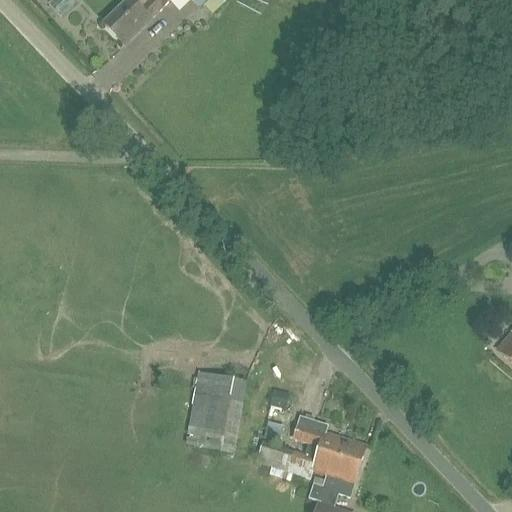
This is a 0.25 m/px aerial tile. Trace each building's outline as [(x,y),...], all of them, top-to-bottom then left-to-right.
[(63,22),(80,5),(75,0),(48,0),(46,3),(63,22)] [(192,0),(200,8),(202,6),(208,0),(132,0),(131,0),(105,25),(125,46),(152,20),(151,19),(162,8),(163,9),(172,0),(192,0)] [(511,336),(498,354),(511,365),(511,336)] [(238,379),(229,375),(208,369),(197,403),(247,419),(258,385),(238,379)] [(278,392),(301,394),(302,385),(278,383),(278,392)] [(312,475),(326,479),(330,468),(337,470),(342,454),(339,453),(343,442),(325,436),(327,430),(300,421),(293,442),(309,447),(305,458),(263,444),(256,465),(310,482),(312,475)] [(193,434),(190,448),(209,452),(212,437),(193,434)] [(315,480),(308,502),(320,505),(324,493),(349,501),(357,477),(366,450),(343,442),(339,453),(342,454),(337,470),(330,468),(326,479),(324,484),(315,480)]
